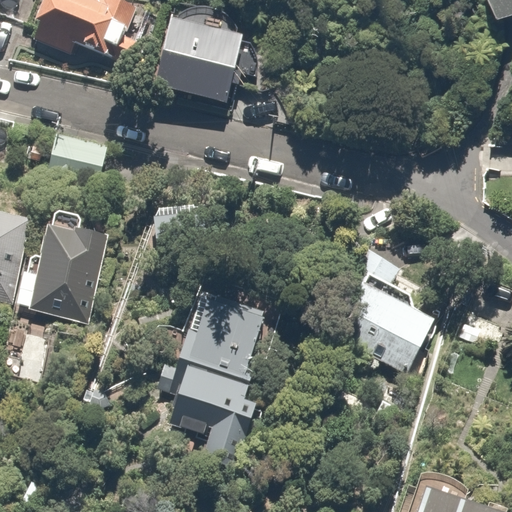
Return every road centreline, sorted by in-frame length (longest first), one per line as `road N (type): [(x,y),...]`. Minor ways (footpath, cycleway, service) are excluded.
road 1 (residential): [(0,96),(431,205),(511,261)]
road 2 (unknown): [(407,76),(431,205)]
